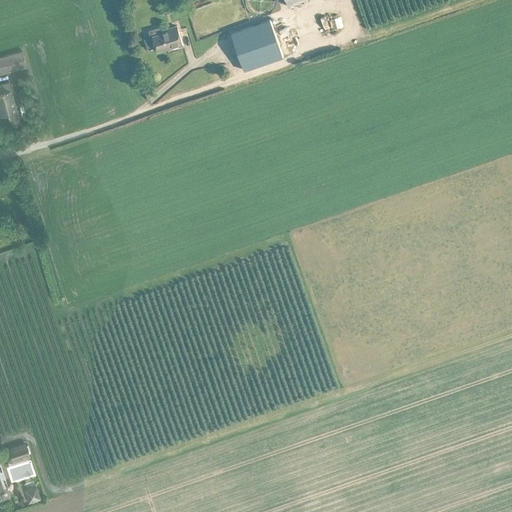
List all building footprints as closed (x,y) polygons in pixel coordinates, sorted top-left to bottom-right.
[(244,70),(283,57),(270,19),(231,33),(244,70)] [(342,26),(339,19),(326,24),(328,31),(342,26)] [(151,37),(153,36),(158,51),(173,46),(174,49),(184,46),(177,26),(168,29),(169,31),(162,33),(160,27),(149,30),(151,37)] [(0,58),(0,74),(27,67),(23,52),(0,58)] [(20,124),(18,114),(9,83),(0,85),(0,116),(8,114),(11,126),(20,124)] [(23,196),(19,187),(13,189),(16,199),(23,196)] [(13,464),(15,463),(31,458),(26,443),(9,448),(8,449),(7,449),(6,450),(5,452),(4,453),(4,454),(4,456),(4,457),(4,458),(5,460),(6,461),(7,462),(8,463),(9,463),(11,464),(12,464),(13,464)] [(29,504),(42,500),(37,487),(24,491),(29,504)]
